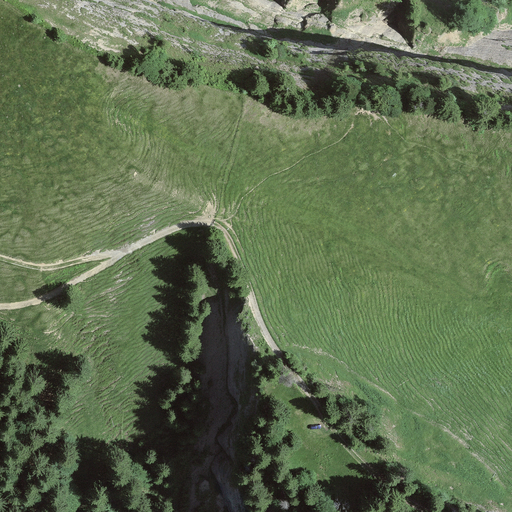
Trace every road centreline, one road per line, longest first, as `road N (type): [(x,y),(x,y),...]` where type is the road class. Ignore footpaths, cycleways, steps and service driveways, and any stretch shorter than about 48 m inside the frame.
road 1 (track): [(431,511),(387,485),(327,422),(262,327),(220,227)]
road 2 (track): [(220,227),(200,220),(178,226),(49,296),(0,306)]
road 3 (track): [(123,253),(44,268),(0,258)]
